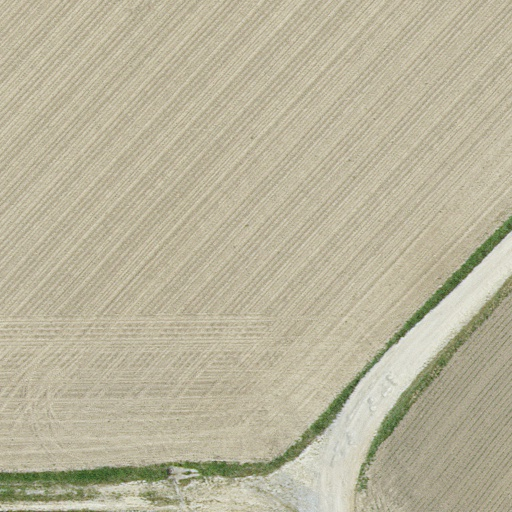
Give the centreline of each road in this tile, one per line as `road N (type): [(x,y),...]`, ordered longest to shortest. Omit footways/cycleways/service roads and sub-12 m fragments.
road 1 (track): [(319,477),(202,503),(0,503)]
road 2 (track): [(511,233),(346,409),(319,477)]
